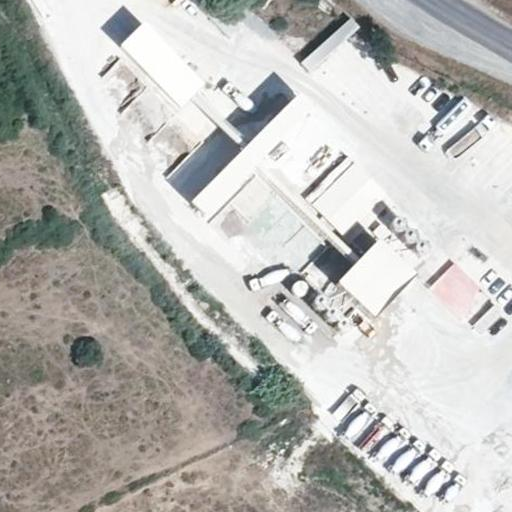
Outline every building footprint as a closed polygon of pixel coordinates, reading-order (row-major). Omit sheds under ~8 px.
[(136,17),(111,42),(177,108),(202,83),(136,17)] [(337,49),(358,28),(347,17),(300,63),(357,122),(367,113),(328,73),(345,58),(337,49)] [(511,127),(491,108),(444,156),(468,179),(511,133),(511,127)] [(195,208),(246,159),(235,147),(184,197),(195,208)] [(299,272),(337,313),(415,240),(376,198),(341,230),(370,261),(353,277),(326,248),(299,272)] [(264,228),(284,213),(275,201),(255,216),(264,228)] [(460,322),(487,296),(452,260),(425,287),(460,322)] [(480,335),(503,313),(493,302),(470,324),(480,335)] [(453,505),(478,480),(464,466),(438,491),(453,505)]
